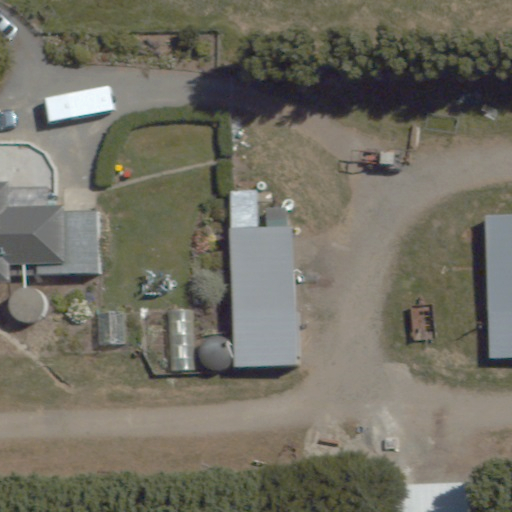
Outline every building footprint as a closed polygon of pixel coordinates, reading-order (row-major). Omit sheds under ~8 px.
[(0,276),(23,276),(22,247),(35,246),(36,273),(102,271),(100,196),(15,198),(14,166),(0,166),(0,276)] [(269,212),(269,171),(237,172),(241,363),(304,362),(301,212),(269,212)] [(511,202),(488,203),(495,375),(511,373),(511,202)] [(345,311),(310,312),(311,350),(346,349),(345,311)] [(500,511),(500,468),(399,469),(399,511),(500,511)]
